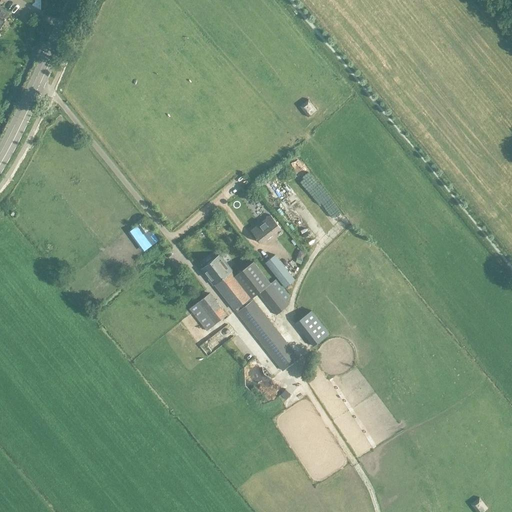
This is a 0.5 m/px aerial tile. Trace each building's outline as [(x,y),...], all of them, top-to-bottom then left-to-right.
[(0,25),(2,26),(9,13),(0,7),(0,25)] [(316,111),(308,100),(300,106),(309,117),(316,111)] [(314,206),(318,212),(327,205),(324,200),(314,206)] [(260,242),(280,227),(270,215),(250,230),(260,242)] [(143,217),(136,223),(138,225),(144,234),(148,230),(151,228),(143,217)] [(294,231),(300,225),(296,220),(290,226),(294,231)] [(141,243),(152,235),(148,230),(144,234),(138,225),(132,230),(141,243)] [(279,268),(263,249),(257,254),(273,273),(285,288),(294,281),(281,266),(279,268)] [(306,253),(300,250),(296,258),(303,261),(306,253)] [(290,297),(289,297),(276,279),(271,283),(254,261),(234,276),(230,271),(231,270),(219,255),(201,269),(213,284),(214,283),(282,370),(298,358),(252,299),(259,294),(276,315),(288,305),(284,301),(290,297)] [(226,314),(209,293),(189,308),(206,330),(226,314)] [(313,346),(329,334),(311,310),(295,323),(313,346)] [(255,368),(250,372),(255,377),(259,372),(255,368)] [(271,383),(279,378),(276,373),(268,378),(271,383)] [(268,384),(252,394),(261,408),(277,398),(268,384)] [(471,503),(478,511),(482,511),(487,508),(479,497),(471,503)]
